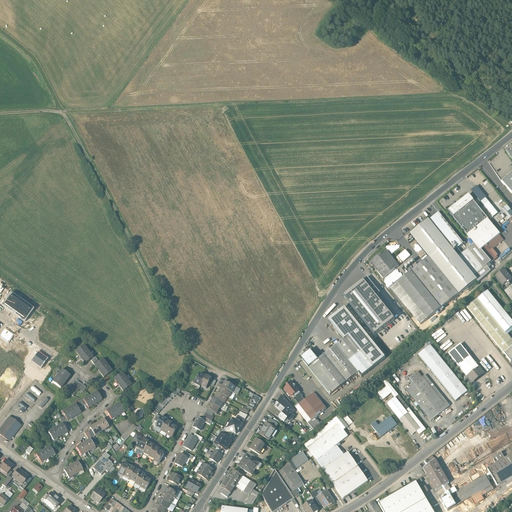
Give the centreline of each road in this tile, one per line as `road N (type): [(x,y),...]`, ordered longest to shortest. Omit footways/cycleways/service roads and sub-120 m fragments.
road 1 (tertiary): [(196,511),(331,290),(363,252),(511,135)]
road 2 (track): [(0,114),(62,112),(187,348),(267,398)]
road 3 (unclassified): [(511,385),(343,511)]
road 4 (track): [(232,104),(62,112)]
road 5 (residential): [(69,364),(104,388),(107,400),(48,481)]
road 6 (residential): [(163,411),(191,406),(188,423),(144,511)]
